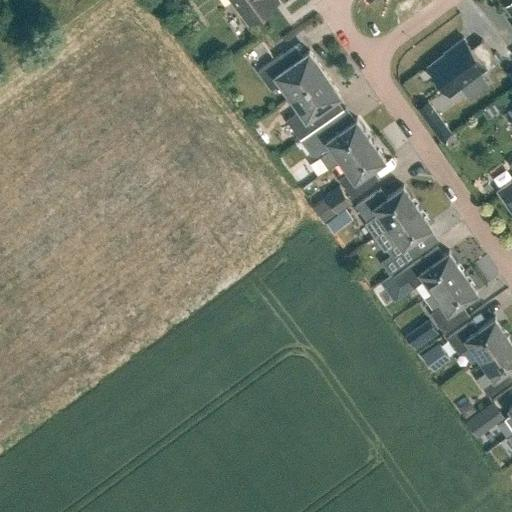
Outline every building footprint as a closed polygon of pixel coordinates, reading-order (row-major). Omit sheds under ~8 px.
[(232,0),(249,22),(279,0),(278,0),(232,0)] [(454,50),(431,68),(449,92),(477,71),(481,76),(499,62),(482,40),(472,48),(464,37),(451,47),(454,50)] [(282,83),(291,96),(325,72),(310,50),(290,64),(283,53),(258,70),(272,89),(282,83)] [(300,139),(329,119),(322,108),(341,95),(325,72),(291,96),(301,110),(287,120),(300,139)] [(511,102),(507,95),(494,104),(499,111),(511,102)] [(429,125),(441,117),(429,100),(417,108),(429,125)] [(329,168),(341,160),(372,139),(357,118),(340,130),(331,119),(334,117),(334,116),(301,139),(312,155),(320,156),(329,168)] [(386,159),(372,139),(341,160),(350,172),(340,178),(353,197),(375,182),(368,172),(386,159)] [(511,161),(510,163),(511,165),(511,182),(500,191),(511,208),(511,161)] [(349,203),(336,185),(325,194),(326,196),(313,205),(324,221),(337,211),(349,203)] [(418,206),(404,185),(383,200),(376,191),(356,205),(367,221),(365,223),(374,236),(389,226),(418,206)] [(412,241),(432,226),(418,206),(389,226),(374,236),(384,251),(387,249),(400,267),(420,253),(412,241)] [(336,215),(341,221),(350,214),(346,208),(336,215)] [(425,279),(434,292),(464,271),(449,251),(429,265),(422,256),(393,276),(400,286),(408,280),(414,288),(425,279)] [(478,292),(464,271),(434,292),(443,305),(431,313),(445,333),(466,318),(457,306),(478,292)] [(480,358),(510,337),(495,317),(474,331),(468,322),(448,336),(460,353),(471,345),(480,358)] [(416,348),(438,333),(428,319),(406,335),(416,348)] [(511,340),(510,337),(480,358),(489,370),(477,378),(489,396),(510,382),(503,372),(511,366),(511,340)] [(434,370),(451,359),(439,342),(422,353),(434,370)] [(466,417),(476,410),(468,399),(458,407),(466,417)] [(478,436),(505,417),(494,400),(466,420),(478,436)]
